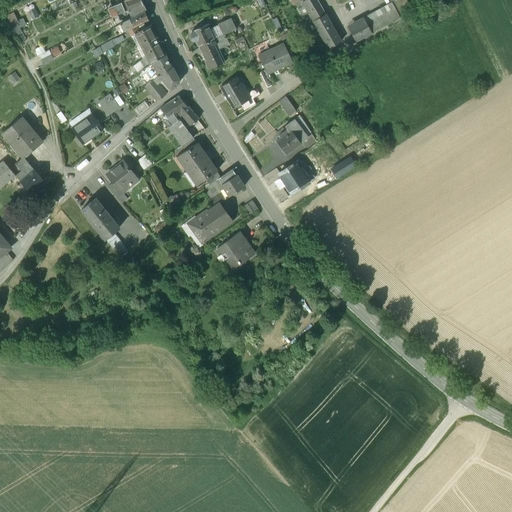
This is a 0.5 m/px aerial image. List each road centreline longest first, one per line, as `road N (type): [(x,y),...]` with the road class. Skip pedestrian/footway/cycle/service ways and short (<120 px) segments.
road 1 (unclassified): [(291,237),(429,372),(511,425)]
road 2 (residential): [(190,78),(59,194),(0,282)]
road 3 (residential): [(190,78),(291,237)]
road 4 (track): [(371,511),(463,398)]
